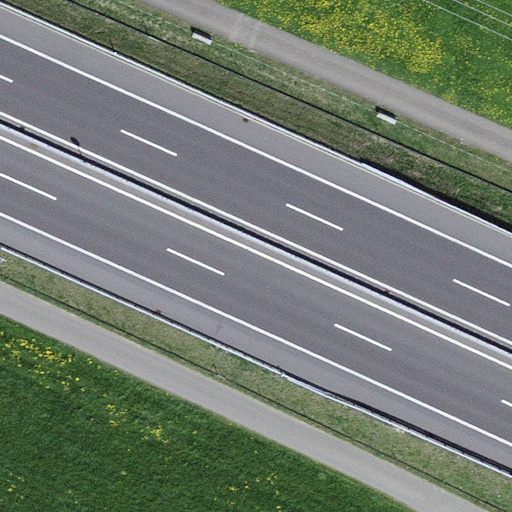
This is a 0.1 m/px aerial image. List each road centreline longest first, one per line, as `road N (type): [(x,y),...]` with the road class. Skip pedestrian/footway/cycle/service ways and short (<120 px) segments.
road 1 (motorway): [(511,312),(0,80)]
road 2 (motorway): [(0,177),(511,407)]
road 3 (unclassified): [(0,297),(454,511)]
road 4 (unclassified): [(511,141),(200,0)]
